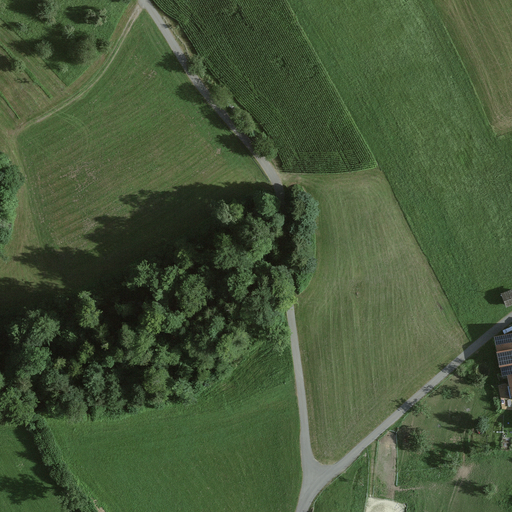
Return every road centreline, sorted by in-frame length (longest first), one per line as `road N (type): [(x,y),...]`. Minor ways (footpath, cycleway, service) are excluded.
road 1 (residential): [(317,484),(278,189),(144,0)]
road 2 (residential): [(317,484),(511,318)]
